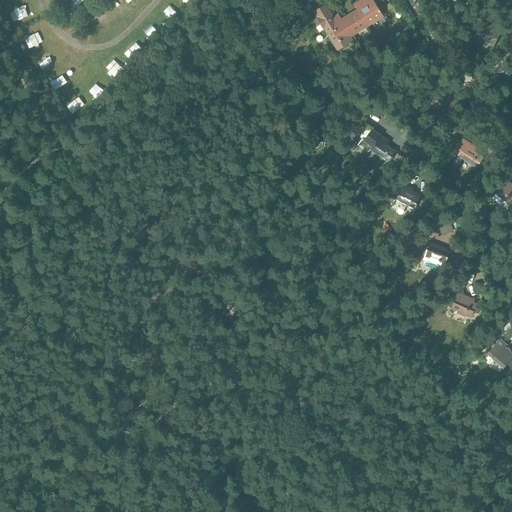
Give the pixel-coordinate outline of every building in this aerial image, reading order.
[(373,0),(359,0),(353,4),(357,9),(354,11),(365,29),(384,17),(373,0)] [(449,0),(458,10),(468,1),(467,0),(449,0)] [(476,10),(481,5),(478,2),(473,6),(476,10)] [(326,4),(313,12),(337,51),(354,41),(352,37),(352,36),(341,18),(338,13),(334,16),(326,4)] [(365,29),(354,11),(341,18),(352,36),(365,29)] [(493,47),(500,32),(496,30),(497,28),(490,25),(490,26),(480,21),(473,38),(493,47)] [(448,115),(458,101),(440,88),(430,103),(448,115)] [(381,134),(380,135),(372,130),(364,141),(372,147),(370,149),(389,162),(396,151),(388,146),(391,141),(381,134)] [(477,168),(484,157),(475,151),(478,147),(463,138),(453,153),(477,168)] [(511,206),(511,183),(507,180),(496,194),(511,206)] [(423,193),(403,183),(397,194),(408,199),(405,205),(414,209),(419,200),(426,203),(428,200),(430,201),(434,194),(425,189),(423,193)] [(453,231),(447,216),(436,220),(442,235),(453,231)] [(444,269),(450,251),(429,243),(423,261),(444,269)] [(454,300),(450,308),(457,311),(456,313),(465,317),(466,315),(471,317),(474,312),(478,313),(480,308),(476,307),(478,303),(474,301),(475,299),(456,291),(452,299),(454,300)] [(487,340),(494,334),(489,329),(482,335),(487,340)] [(486,354),(503,369),(511,358),(511,352),(505,346),(507,344),(500,338),(486,354)]
